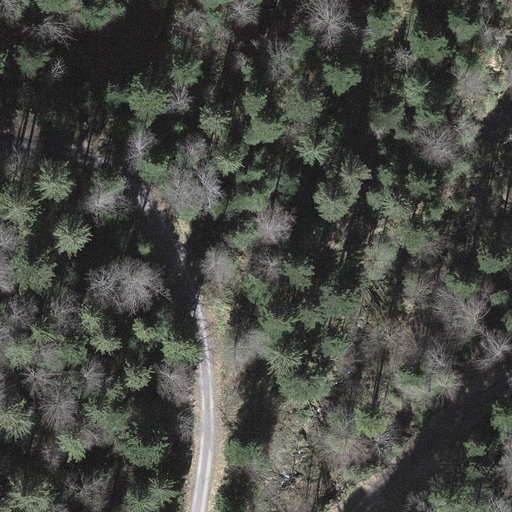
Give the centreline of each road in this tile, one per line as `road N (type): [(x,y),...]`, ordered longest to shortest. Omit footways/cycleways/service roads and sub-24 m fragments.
road 1 (track): [(0,140),(92,162),(127,184),(168,237),(201,318),(210,426),(201,511)]
road 2 (track): [(362,511),(404,458),(511,383)]
